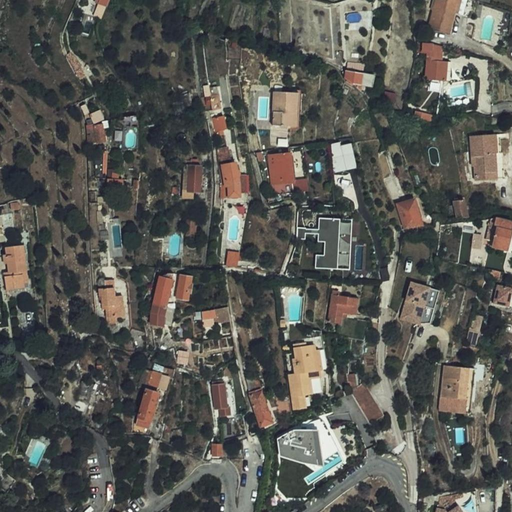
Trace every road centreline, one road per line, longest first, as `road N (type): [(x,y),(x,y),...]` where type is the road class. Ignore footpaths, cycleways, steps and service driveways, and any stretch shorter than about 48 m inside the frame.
road 1 (residential): [(407,511),(393,470),(376,464),(307,511)]
road 2 (residential): [(228,511),(229,485),(216,468),(149,511)]
